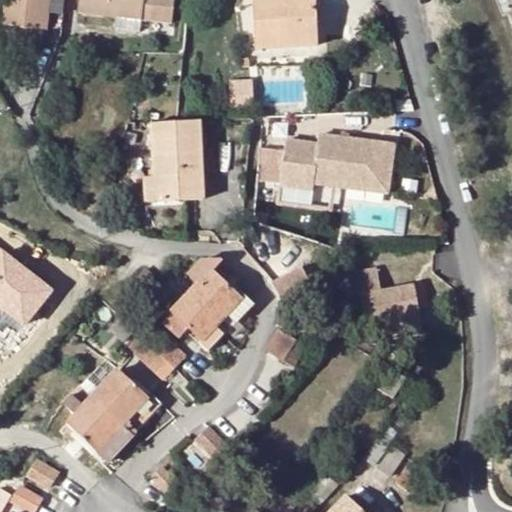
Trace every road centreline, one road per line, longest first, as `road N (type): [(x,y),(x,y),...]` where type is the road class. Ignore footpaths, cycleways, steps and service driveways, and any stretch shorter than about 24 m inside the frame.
road 1 (residential): [(0,73),(58,204),(113,244),(198,245),(236,259),(261,304),(242,374),(116,500)]
road 2 (residential): [(470,472),(481,402),(478,323),(403,0)]
road 3 (residential): [(0,434),(47,448),(116,500)]
